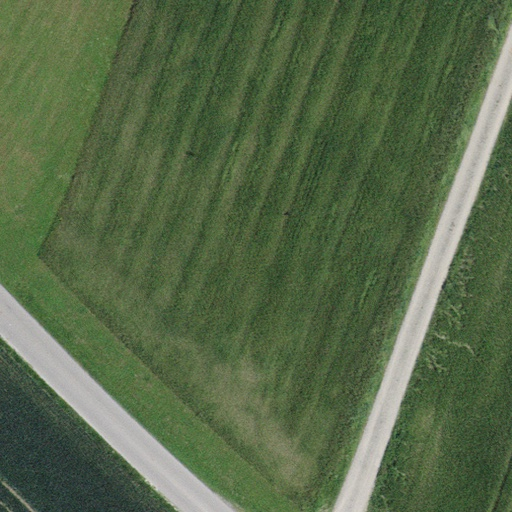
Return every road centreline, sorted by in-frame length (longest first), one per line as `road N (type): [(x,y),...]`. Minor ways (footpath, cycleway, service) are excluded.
road 1 (track): [(511,2),(321,511)]
road 2 (unclassified): [(0,276),(242,511)]
